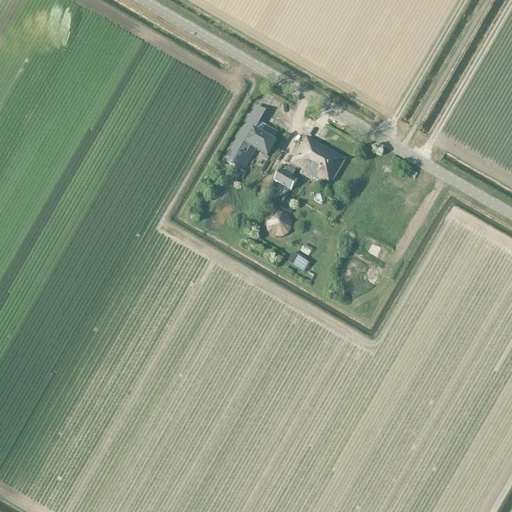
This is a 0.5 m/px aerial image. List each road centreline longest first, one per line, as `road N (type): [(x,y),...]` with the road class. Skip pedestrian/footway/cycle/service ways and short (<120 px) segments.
road 1 (unclassified): [(511,215),(141,0)]
road 2 (track): [(511,1),(419,161)]
road 3 (track): [(465,0),(382,139)]
